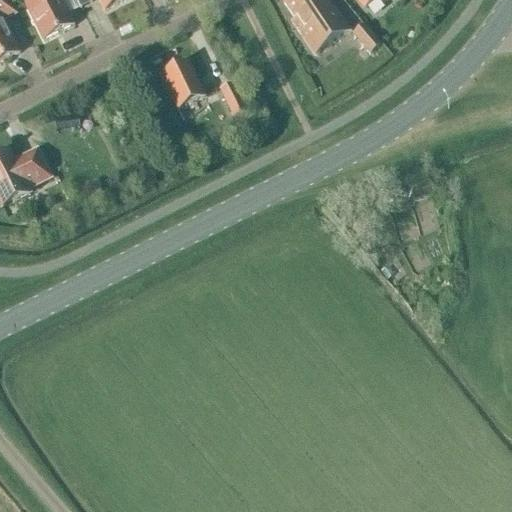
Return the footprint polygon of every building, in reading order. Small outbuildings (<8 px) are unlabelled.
[(0,0),(0,64),(19,55),(3,23),(16,16),(7,0),(0,0)] [(34,0),(24,5),(43,43),(74,28),(65,11),(64,12),(57,0),(74,0),(80,9),(97,0),(104,13),(127,1),(126,0),(34,0)] [(290,0),(283,5),(295,21),(291,24),(313,56),(349,32),(335,11),(331,13),(322,0),(290,0)] [(357,0),(365,9),(376,0),(401,0),(402,2),(404,0),(357,0)] [(380,48),(364,28),(353,37),(369,56),(380,48)] [(204,99),(188,65),(161,78),(177,112),(204,99)] [(234,84),(219,91),(232,119),(247,112),(234,84)] [(143,115),(154,110),(145,92),(135,97),(143,115)] [(166,131),(152,138),(160,154),(173,147),(166,131)] [(14,164),(8,153),(0,156),(0,206),(1,209),(29,195),(27,192),(50,180),(37,153),(14,164)] [(70,208),(68,204),(61,207),(63,212),(70,208)]
